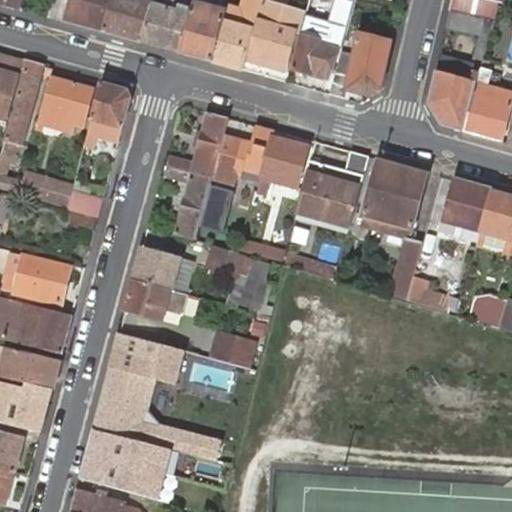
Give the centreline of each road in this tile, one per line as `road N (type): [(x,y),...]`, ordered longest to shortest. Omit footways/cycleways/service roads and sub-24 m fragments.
road 1 (residential): [(165,74),(48,511)]
road 2 (residential): [(392,134),(165,74)]
road 3 (residential): [(165,74),(0,32)]
road 4 (residential): [(427,0),(392,134)]
road 5 (residential): [(511,169),(392,134)]
